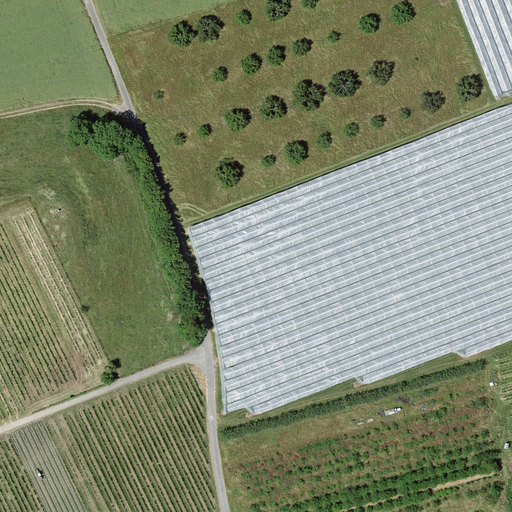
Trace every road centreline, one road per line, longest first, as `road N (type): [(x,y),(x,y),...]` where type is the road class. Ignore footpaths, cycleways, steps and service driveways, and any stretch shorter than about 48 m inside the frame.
road 1 (track): [(229,511),(210,355),(189,271),(87,0)]
road 2 (track): [(210,355),(170,361),(0,430)]
